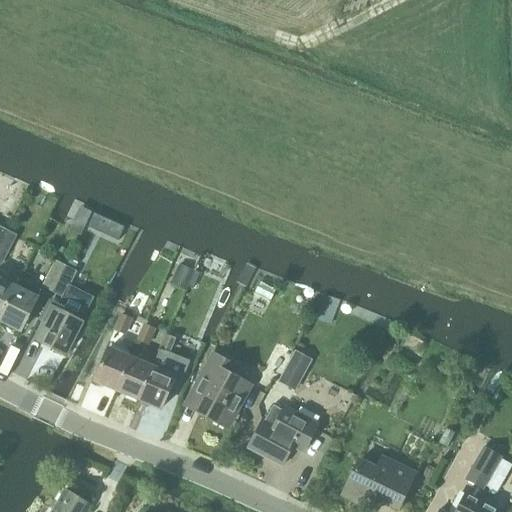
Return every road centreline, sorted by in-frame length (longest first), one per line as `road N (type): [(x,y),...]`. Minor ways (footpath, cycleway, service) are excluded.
road 1 (track): [(0,104),(209,191),(511,299)]
road 2 (tertiary): [(281,511),(0,386)]
